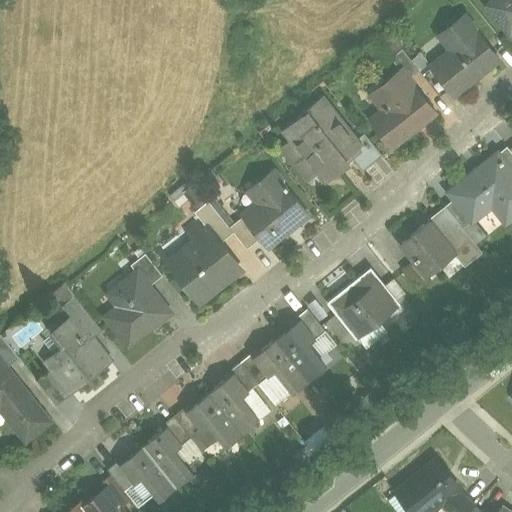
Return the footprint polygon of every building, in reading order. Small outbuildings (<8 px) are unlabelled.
[(511,0),(491,0),(489,2),(511,29),(511,28),(511,0)] [(456,43),(433,60),(450,82),(455,88),(477,71),(476,69),(485,62),(487,63),(499,53),(465,10),(443,27),(456,43)] [(421,65),(405,45),(393,54),(403,65),(404,64),(411,73),(421,65)] [(450,82),(433,60),(424,68),(440,89),(450,82)] [(411,73),(404,64),(403,65),(373,89),(386,105),(373,116),(392,141),(438,104),(419,80),(417,80),(411,73)] [(322,92),(308,104),(308,105),(287,122),(304,143),(295,151),(312,173),(314,171),(312,168),(320,161),(331,173),(350,157),(347,155),(353,150),(365,164),(383,149),(365,126),(356,134),(322,92)] [(511,144),(509,141),(499,149),(511,165),(511,144)] [(511,165),(499,149),(451,187),(456,193),(474,215),(494,199),(507,216),(511,212),(511,165)] [(276,164),(252,182),(253,184),(257,181),(269,196),(248,212),(245,215),(261,233),(269,242),(282,230),(281,229),(306,207),(308,209),(310,207),(276,164)] [(474,215),(456,193),(447,200),(464,222),(474,215)] [(231,221),(210,194),(196,205),(201,211),(203,210),(224,237),(236,227),(231,222),(231,221)] [(447,200),(430,214),(431,216),(403,238),(416,254),(428,269),(429,269),(456,247),(466,260),(468,259),(465,255),(480,244),(482,247),(484,246),(464,222),(447,200)] [(261,233),(245,215),(248,212),(245,209),(231,221),(236,227),(250,242),(261,233)] [(224,237),(203,210),(201,211),(187,223),(194,232),(169,252),(162,242),(161,242),(203,295),(244,262),(224,237)] [(165,270),(147,247),(134,257),(139,264),(141,262),(154,279),(165,270)] [(428,269),(416,254),(403,264),(420,286),(434,275),(429,269),(428,269)] [(154,279),(141,262),(139,264),(120,279),(130,292),(110,309),(132,337),(174,304),(154,279)] [(361,272),(352,280),(352,279),(350,280),(351,281),(342,288),(342,287),(340,289),(341,289),(332,296),(332,295),(330,297),(338,307),(337,307),(344,316),(345,316),(358,332),(359,331),(358,329),(367,322),(368,324),(369,323),(368,321),(377,314),(378,316),(379,314),(378,313),(387,306),(389,309),(390,307),(399,300),(401,299),(383,277),(373,285),(362,271),(361,272)] [(102,322),(76,289),(64,299),(75,311),(92,331),(102,322)] [(329,327),(312,305),(300,314),(302,317),(303,316),(319,335),(329,327)] [(92,331),(75,311),(56,326),(67,340),(48,356),(54,363),(72,385),(110,355),(92,331)] [(302,317),(280,334),(314,376),(330,364),(311,341),(319,335),(303,316),(302,317)] [(21,352),(5,331),(0,334),(0,350),(1,350),(9,361),(21,352)] [(314,376),(280,334),(256,353),(271,373),(278,367),(297,390),(314,376)] [(0,350),(0,400),(6,396),(30,429),(49,415),(12,367),(13,366),(9,361),(1,350),(0,350)] [(271,373),(256,353),(254,350),(244,357),(262,380),(271,373)] [(262,380),(244,357),(234,366),(236,368),(252,388),(262,380)] [(72,385),(54,363),(39,374),(59,399),(74,387),(72,385)] [(236,368),(213,387),(247,429),(263,417),(245,393),(252,388),(236,368)] [(247,429),(213,387),(190,405),(189,405),(204,425),(200,429),(210,441),(222,431),(231,442),(247,429)] [(204,425),(189,405),(190,405),(188,402),(177,410),(195,433),(200,429),(204,425)] [(177,410),(166,419),(167,422),(169,421),(185,441),(195,433),(177,410)] [(312,443),(334,424),(327,416),(305,434),(312,443)] [(167,422),(146,439),(180,482),(196,469),(178,446),(185,441),(169,421),(167,422)] [(122,458),(120,459),(136,478),(145,472),(163,495),(180,482),(146,439),(122,458)] [(438,453),(398,485),(419,511),(439,496),(458,481),(459,480),(438,453)] [(136,478),(120,459),(122,458),(120,455),(110,463),(114,468),(128,485),(136,478)] [(128,485),(114,468),(103,477),(107,482),(108,481),(124,500),(133,492),(128,485)] [(85,499),(85,500),(94,511),(133,511),(124,500),(108,481),(107,482),(85,499)] [(465,511),(477,499),(458,481),(439,496),(454,511),(465,511)] [(60,511),(94,511),(85,500),(85,499),(82,495),(60,511)] [(477,499),(465,511),(494,511),(495,511),(477,499)] [(494,511),(511,511),(511,508),(501,501),(495,511),(494,511)]
